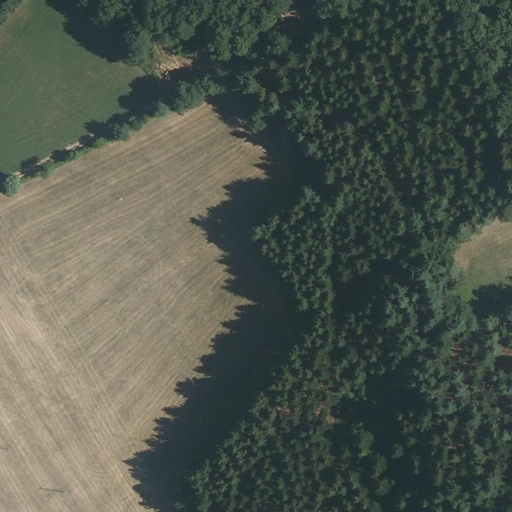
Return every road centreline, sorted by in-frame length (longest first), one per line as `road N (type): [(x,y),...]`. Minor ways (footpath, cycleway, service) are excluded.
road 1 (track): [(237,56),(346,113),(414,271),(478,329),(511,337)]
road 2 (track): [(357,0),(0,183)]
